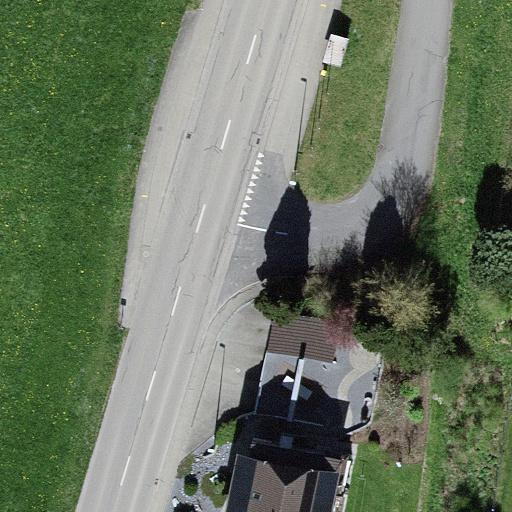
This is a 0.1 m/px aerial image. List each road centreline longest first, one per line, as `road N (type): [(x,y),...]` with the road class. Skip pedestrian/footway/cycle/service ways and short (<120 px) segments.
road 1 (residential): [(199,212),(302,235),(363,224),(388,207),(407,160),(429,0)]
road 2 (secondary): [(199,212),(110,511)]
road 3 (secondary): [(262,0),(199,212)]
